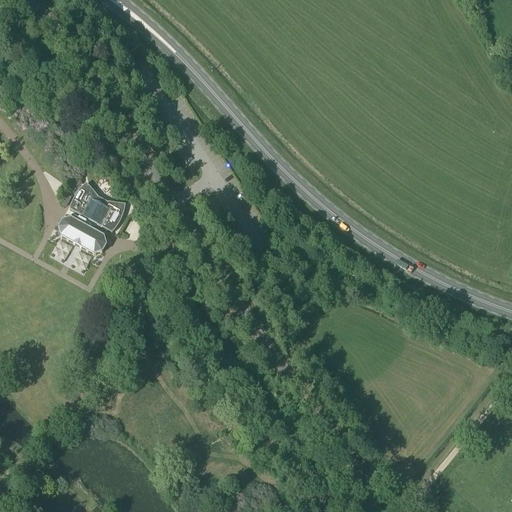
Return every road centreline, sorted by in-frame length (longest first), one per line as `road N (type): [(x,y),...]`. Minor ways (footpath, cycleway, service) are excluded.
road 1 (secondary): [(375,511),(92,81),(51,25),(13,0)]
road 2 (primary): [(511,312),(433,280),(359,235),(113,0)]
road 3 (track): [(403,511),(511,392)]
